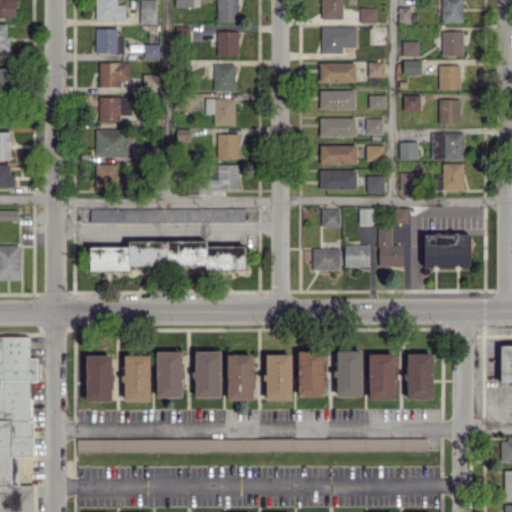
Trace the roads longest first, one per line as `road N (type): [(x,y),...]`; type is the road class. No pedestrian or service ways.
road 1 (residential): [(52,0),(50,511)]
road 2 (tertiary): [(0,314),(511,313)]
road 3 (residential): [(282,0),(290,314)]
road 4 (residential): [(510,0),(510,313)]
road 5 (residential): [(464,313),(464,511)]
